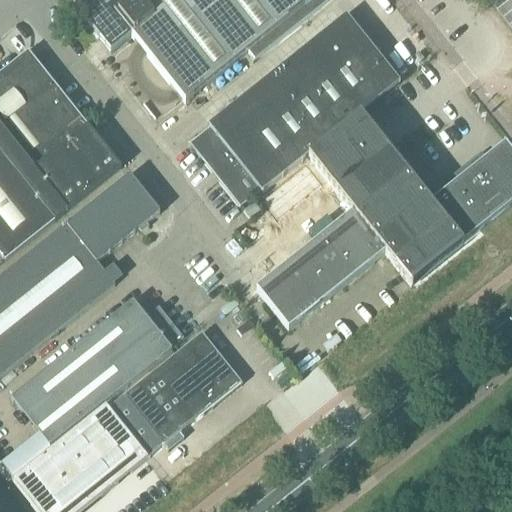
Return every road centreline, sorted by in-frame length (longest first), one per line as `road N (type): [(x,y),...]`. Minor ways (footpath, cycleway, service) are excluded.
road 1 (unclassified): [(238,266),(20,0)]
road 2 (secondary): [(511,314),(264,511)]
